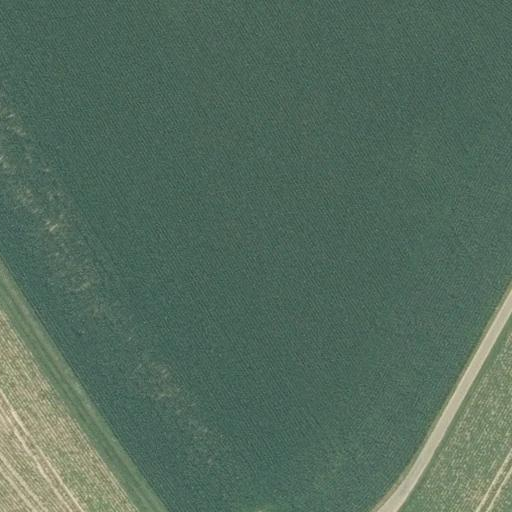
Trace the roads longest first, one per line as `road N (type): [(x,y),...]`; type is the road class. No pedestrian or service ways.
road 1 (track): [(0,277),(158,511)]
road 2 (unclassified): [(383,511),(404,493),(511,299)]
